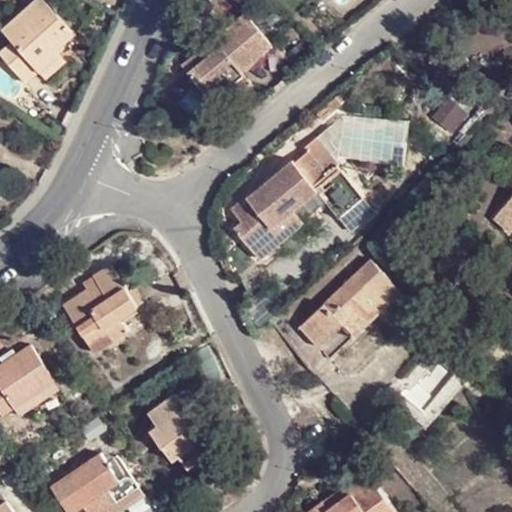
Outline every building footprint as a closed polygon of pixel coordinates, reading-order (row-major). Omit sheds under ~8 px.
[(47,0),(6,33),(17,46),(4,57),(29,87),(61,61),(58,53),(79,39),(47,0)] [(220,59),(195,80),(218,105),(252,76),(247,71),(274,47),(249,19),(213,51),(220,59)] [(156,76),(150,88),(156,94),(185,68),(169,50),(156,76)] [(188,73),(195,80),(220,59),(213,51),(188,73)] [(252,76),(218,105),(228,115),(261,85),(252,76)] [(257,193),(238,206),(251,221),(243,227),(266,258),(311,223),(310,221),(302,210),(329,189),(337,200),(352,219),(378,199),(331,139),(300,163),(298,161),(269,184),(275,192),(263,202),(257,193)] [(269,184),(257,193),(263,202),(275,192),(269,184)] [(329,189),(302,210),(310,221),(337,200),(329,189)] [(511,226),(511,203),(501,218),(511,226)] [(297,332),(309,346),(398,271),(384,257),(322,306),(326,310),(297,332)] [(65,303),(85,334),(113,314),(136,300),(110,263),(93,275),(98,281),(65,303)] [(398,271),(309,346),(315,353),(350,327),(358,336),(384,316),(416,289),(398,271)] [(392,325),(427,300),(416,289),(384,316),(392,325)] [(284,316),(297,332),(326,310),(322,306),(311,293),(284,316)] [(113,314),(85,334),(90,342),(118,321),(113,314)] [(38,338),(0,366),(0,367),(7,377),(0,381),(0,394),(12,411),(64,374),(38,338)] [(181,452),(190,464),(218,443),(202,419),(199,421),(179,392),(153,410),(162,421),(152,427),(173,457),(181,452)] [(218,443),(190,464),(198,473),(225,453),(218,443)] [(88,503),(93,511),(103,511),(144,485),(121,452),(110,460),(102,449),(55,483),(73,510),(88,503)] [(336,505),(331,498),(310,511),(395,511),(404,506),(377,472),(353,488),(356,491),(336,505)] [(144,485),(103,511),(120,511),(149,492),(144,485)] [(351,485),(331,498),(336,505),(356,491),(353,488),(351,485)] [(0,511),(24,511),(13,498),(0,508),(0,511)]
